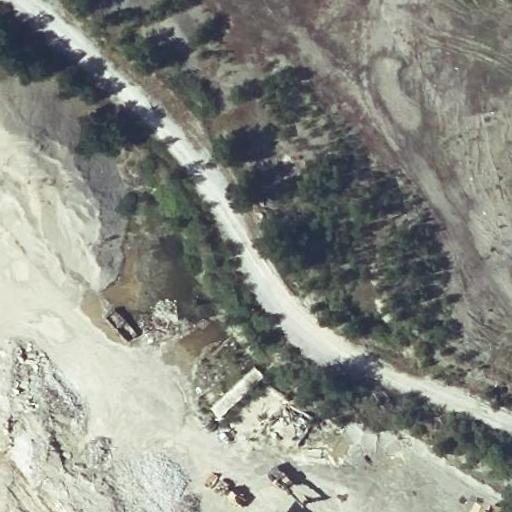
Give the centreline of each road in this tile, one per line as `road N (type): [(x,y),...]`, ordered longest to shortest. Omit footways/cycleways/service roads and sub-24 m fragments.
road 1 (track): [(0,0),(83,57),(191,160),(269,309),(310,353),(511,434)]
road 2 (track): [(282,30),(413,156),(460,234),(470,300),(461,351),(484,423)]
